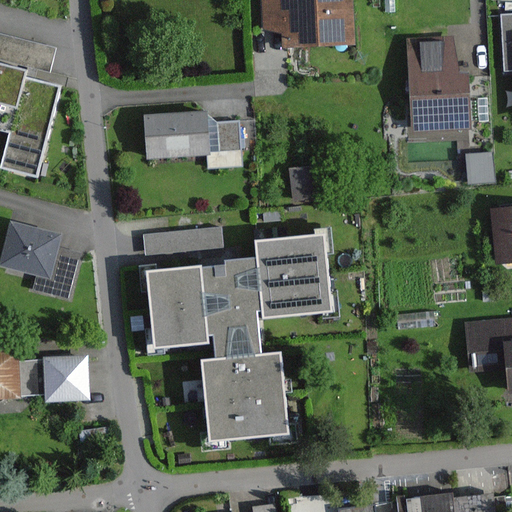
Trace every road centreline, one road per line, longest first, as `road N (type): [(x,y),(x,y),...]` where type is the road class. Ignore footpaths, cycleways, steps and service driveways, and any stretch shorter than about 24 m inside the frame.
road 1 (residential): [(147,488),(85,0)]
road 2 (residential): [(511,453),(147,488)]
road 3 (residential): [(147,488),(0,505)]
